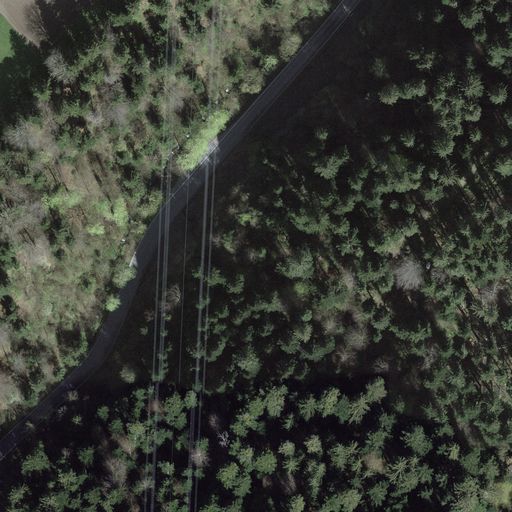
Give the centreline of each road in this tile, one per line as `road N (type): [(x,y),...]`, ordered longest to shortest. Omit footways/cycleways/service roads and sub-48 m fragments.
road 1 (tertiary): [(0,452),(93,361),(166,214),(351,0)]
road 2 (track): [(511,138),(486,150),(457,188),(393,243)]
